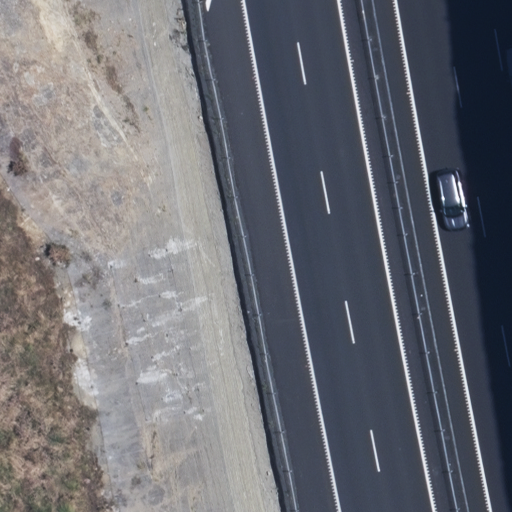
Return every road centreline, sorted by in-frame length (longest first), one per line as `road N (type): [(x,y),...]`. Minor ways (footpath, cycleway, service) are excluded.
road 1 (motorway): [(372,511),(282,0)]
road 2 (motorway): [(478,0),(511,214)]
